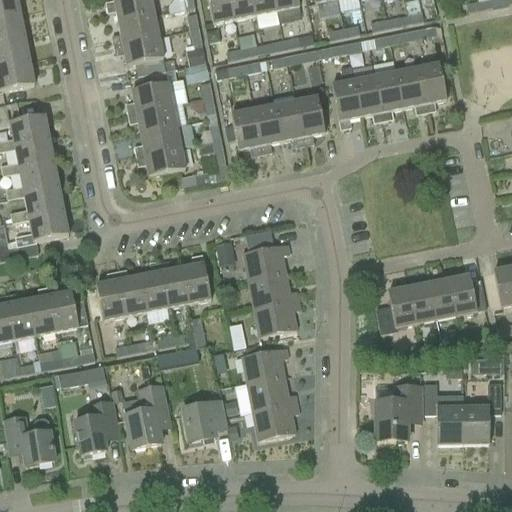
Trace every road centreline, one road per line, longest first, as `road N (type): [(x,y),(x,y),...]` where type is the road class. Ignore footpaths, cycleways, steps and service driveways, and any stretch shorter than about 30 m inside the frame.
road 1 (residential): [(336,495),(338,275),(321,185),(112,221),(102,207),(62,0)]
road 2 (residential): [(336,495),(81,511)]
